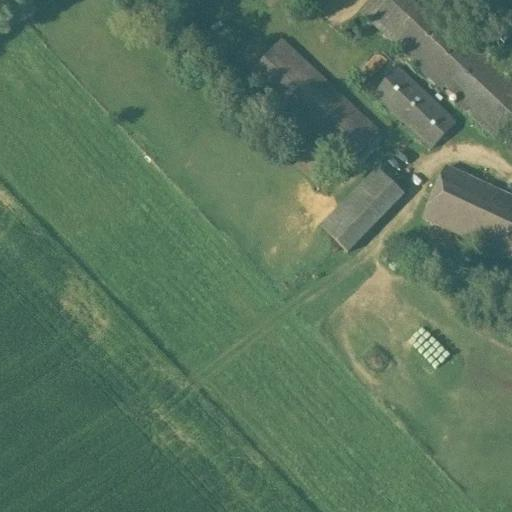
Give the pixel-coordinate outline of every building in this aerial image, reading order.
[(511,77),(430,0),(374,0),(361,14),(442,92),(446,89),(460,103),(457,105),(495,141),(511,122),(511,77)] [(381,132),(283,40),(247,79),(345,171),(381,132)] [(458,124),(399,68),(373,96),(432,152),(458,124)] [(377,169),(320,228),(349,255),(406,197),(377,169)] [(511,198),(448,169),(424,220),(511,260),(511,259),(511,198)]
